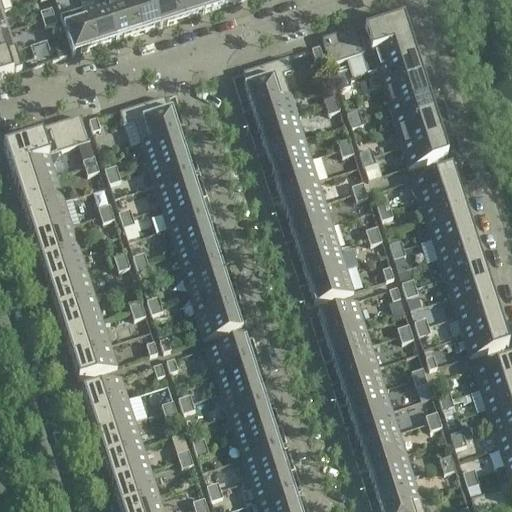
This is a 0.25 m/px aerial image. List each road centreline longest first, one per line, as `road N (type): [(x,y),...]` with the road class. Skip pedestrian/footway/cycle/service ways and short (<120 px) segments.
road 1 (residential): [(359,511),(210,51)]
road 2 (residential): [(324,511),(175,62)]
road 3 (residential): [(423,0),(511,272)]
road 4 (tertiary): [(62,511),(0,313)]
road 5 (residential): [(0,122),(175,62)]
road 6 (residential): [(210,51),(366,0)]
